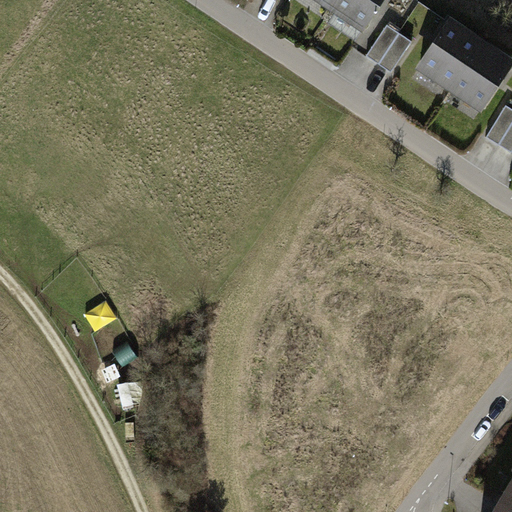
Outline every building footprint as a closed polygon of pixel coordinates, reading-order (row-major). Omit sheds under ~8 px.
[(366,28),(385,0),(339,0),(335,7),(366,28)] [(453,87),(482,44),(451,23),(422,66),(453,87)] [(401,34),(388,25),(368,56),(381,65),(401,34)] [(414,42),(401,34),(381,65),(393,73),(414,42)] [(484,108),(511,67),(511,64),(482,44),(453,87),(484,108)] [(488,138),(500,146),(511,127),(511,107),(508,106),(488,138)] [(511,127),(500,146),(511,153),(511,127)] [(511,511),(511,490),(498,511),(511,511)]
